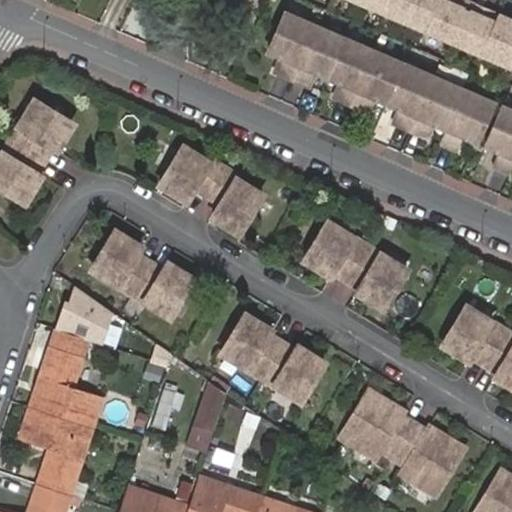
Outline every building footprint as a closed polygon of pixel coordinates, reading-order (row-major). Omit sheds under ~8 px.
[(511,21),(461,0),(355,0),(509,67),(511,59),(511,21)] [(493,104),(286,14),(269,52),(282,58),(276,71),(308,85),(314,72),(341,83),(335,97),(368,111),(374,98),(401,109),(395,122),(427,137),(433,123),(446,129),(440,142),(458,150),(464,137),(476,142),(493,104)] [(19,129),(11,142),(4,154),(0,161),(0,188),(24,202),(40,175),(34,172),(42,160),(50,147),(55,150),(72,121),(36,100),(19,129)] [(511,111),(503,107),(487,146),(499,151),(493,165),(511,173),(511,170),(511,111)] [(223,201),(220,206),(214,216),(241,232),(265,196),(237,179),(240,174),(214,159),(212,164),(185,146),(162,182),(189,200),(195,191),(199,186),(211,194),(223,201)] [(199,186),(195,191),(208,199),(211,194),(199,186)] [(208,199),(220,206),(223,201),(211,194),(208,199)] [(367,249),(356,241),(327,224),(305,260),(332,276),(335,272),(348,279),(359,287),(357,291),(386,308),(408,273),(380,256),(367,249)] [(115,228),(91,264),(132,289),(150,261),(137,253),(142,245),(115,228)] [(358,236),(356,241),(367,249),(370,244),(358,236)] [(370,244),(367,249),(380,256),(383,251),(370,244)] [(195,278),(167,261),(162,269),(150,261),(132,289),(172,314),(195,278)] [(335,272),(332,276),(345,284),(348,279),(335,272)] [(99,302),(83,290),(67,279),(56,296),(88,317),(99,302)] [(348,279),(345,284),(357,291),(359,287),(348,279)] [(511,337),(505,333),(493,325),(465,309),(442,343),(471,360),(474,355),(486,363),(498,370),(495,376),(511,386),(511,337)] [(275,331),(245,313),(223,351),(264,376),(284,344),(271,335),(275,331)] [(495,321),(493,325),(505,333),(508,328),(495,321)] [(53,340),(30,405),(65,417),(94,427),(107,391),(74,380),(84,351),(90,335),(59,324),(53,340)] [(305,402),(328,364),(299,346),(296,351),(284,344),(264,376),(305,402)] [(474,355),(471,360),(483,368),(486,363),(474,355)] [(486,363),(483,368),(495,376),(498,370),(486,363)] [(226,392),(209,379),(193,424),(213,431),(226,392)] [(165,403),(185,407),(189,390),(168,386),(165,403)] [(403,411),(367,389),(340,433),(374,455),(380,445),(393,453),(412,423),(400,416),(403,411)] [(65,417),(30,405),(20,435),(50,444),(37,483),(71,494),(94,427),(65,417)] [(435,491),(463,448),(427,426),(424,431),(412,423),(393,453),(405,460),(399,470),(435,491)] [(193,424),(186,444),(206,451),(213,431),(193,424)] [(511,511),(511,479),(499,471),(472,511),(511,511)] [(254,511),(260,497),(198,476),(189,505),(186,511),(254,511)] [(64,511),(71,494),(37,483),(26,511),(16,511),(0,506),(0,511),(64,511)] [(186,511),(189,505),(129,484),(119,511),(186,511)] [(302,511),(260,497),(254,511),(302,511)]
